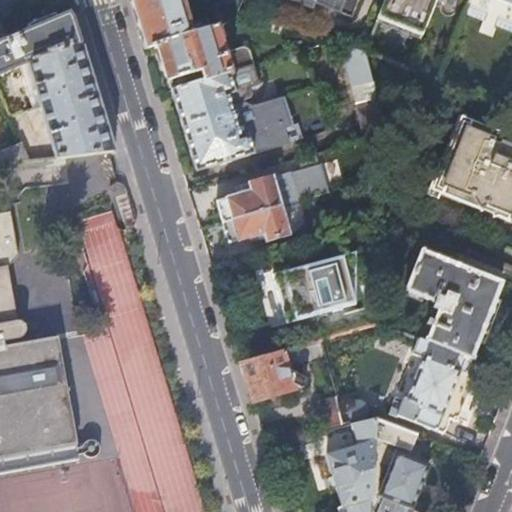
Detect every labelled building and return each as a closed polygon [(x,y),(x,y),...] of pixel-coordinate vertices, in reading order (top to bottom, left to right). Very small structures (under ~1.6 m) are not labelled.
[(129,0),(138,26),(145,51),(157,48),(172,93),(253,67),(249,54),(241,50),(225,55),(220,41),(225,39),(222,27),(217,29),(216,26),(199,32),(196,29),(191,31),(189,27),(195,25),(193,20),(188,21),(181,0),(129,0)] [(241,0),(233,0),(230,11),(236,13),(241,0)] [(285,0),(290,2),(287,7),(308,15),(311,10),(335,20),(342,0),(285,0)] [(511,0),(385,0),(376,24),(419,41),(435,0),(468,0),(467,4),(511,22),(511,25),(510,30),(511,30),(511,0)] [(72,19),(67,12),(0,40),(0,76),(18,69),(25,66),(38,107),(54,160),(113,153),(107,132),(79,42),(72,19)] [(364,55),(339,46),(363,142),(386,135),(364,55)] [(31,110),(38,107),(25,66),(18,69),(31,110)] [(259,87),(253,67),(172,93),(195,174),(287,146),(283,132),(290,130),(281,100),(251,109),(249,101),(251,97),(249,90),(259,87)] [(511,140),(463,121),(434,195),(511,225),(511,140)] [(296,128),(290,130),(283,132),(287,146),(300,142),(296,128)] [(386,135),(363,142),(358,144),(362,161),(385,154),(386,135)] [(0,153),(0,166),(26,163),(19,147),(0,153)] [(281,207),(298,202),(290,174),(273,179),(281,207)] [(217,203),(223,224),(281,207),(273,179),(250,186),(251,193),(244,195),(217,203)] [(242,188),(244,195),(251,193),(250,186),(242,188)] [(306,231),(298,202),(281,207),(289,236),(306,231)] [(281,207),(223,224),(229,244),(264,234),(267,242),(289,236),(281,207)] [(0,470),(76,457),(73,440),(74,440),(56,340),(3,348),(2,342),(22,338),(25,332),(24,326),(22,323),(20,322),(13,321),(4,271),(17,256),(10,212),(0,213),(0,470)] [(102,216),(88,222),(100,249),(114,243),(102,216)] [(427,341),(425,345),(470,364),(501,287),(420,254),(405,294),(433,305),(431,311),(438,314),(430,334),(424,332),(421,339),(427,341)] [(340,258),(281,275),(296,322),(353,305),(340,258)] [(425,345),(418,342),(412,357),(422,362),(405,405),(418,410),(412,425),(441,437),(448,422),(455,425),(473,381),(465,378),(470,364),(425,345)] [(266,400),(268,402),(279,399),(280,396),(293,392),(287,371),(301,367),(325,360),(320,343),(241,365),(253,404),(266,400)] [(339,355),(325,360),(335,398),(348,395),(339,355)] [(301,367),(287,371),(293,390),(298,389),(299,390),(301,390),(302,389),(303,389),(305,388),(305,387),(306,385),(306,384),(305,383),(305,381),(303,380),(300,378),(301,377),(301,376),(300,375),(303,375),(301,367)] [(374,421),(352,427),(357,447),(326,458),(341,510),(337,511),(370,511),(374,441),(374,421)] [(416,437),(374,421),(374,441),(409,454),(416,437)] [(79,446),(79,449),(80,452),(81,455),(83,457),(86,459),(90,459),(93,458),(96,457),(98,454),(99,451),(99,447),(98,444),(95,441),(92,439),(89,439),(86,439),(83,441),(81,443),(79,446)] [(410,511),(428,468),(395,455),(376,500),(375,507),(378,508),(376,511),(410,511)]
